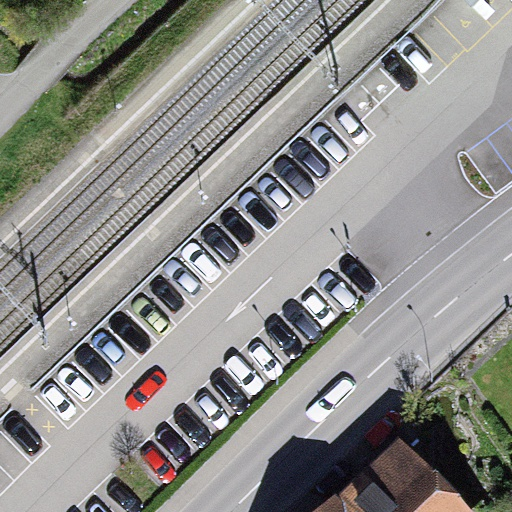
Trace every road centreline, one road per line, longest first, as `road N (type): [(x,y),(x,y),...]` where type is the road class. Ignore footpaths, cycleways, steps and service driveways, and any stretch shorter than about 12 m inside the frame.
road 1 (secondary): [(511,251),(465,283),(227,511)]
road 2 (unclassified): [(0,126),(134,0)]
